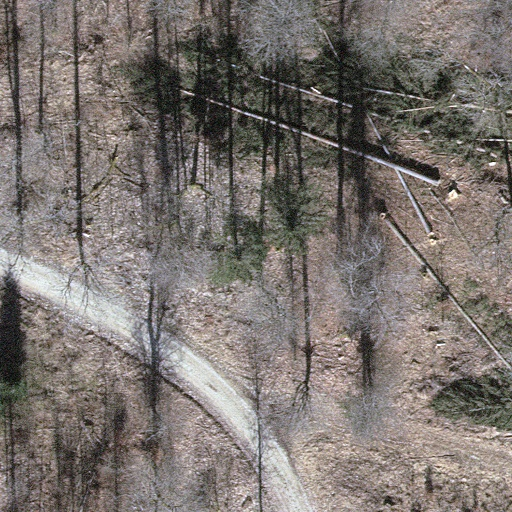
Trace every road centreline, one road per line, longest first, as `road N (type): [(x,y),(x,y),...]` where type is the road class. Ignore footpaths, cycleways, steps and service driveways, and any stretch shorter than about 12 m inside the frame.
road 1 (track): [(0,89),(73,70),(442,34),(511,16)]
road 2 (track): [(0,265),(58,290),(219,388),(277,511)]
road 3 (track): [(511,479),(219,388)]
